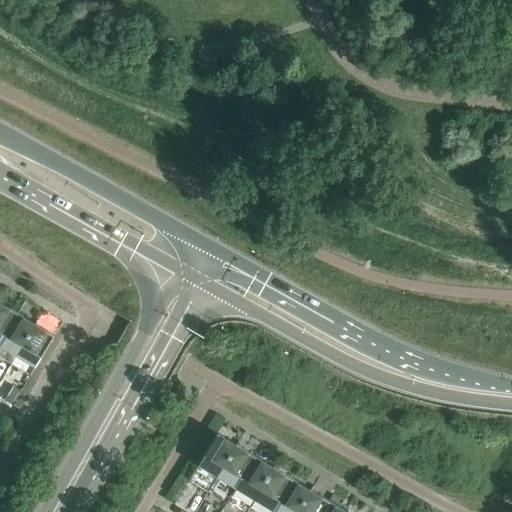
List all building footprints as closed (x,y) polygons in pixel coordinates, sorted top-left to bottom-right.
[(0,342),(18,313),(0,301),(0,342)] [(0,345),(17,356),(36,324),(18,313),(0,342),(0,345)] [(36,367),(55,335),(36,324),(17,356),(36,367)] [(13,386),(5,401),(13,406),(22,391),(13,386)] [(218,434),(189,481),(209,492),(218,477),(237,445),(218,434)] [(237,445),(218,477),(209,492),(227,504),(236,488),(256,456),(237,445)] [(256,456),(236,488),(227,504),(240,511),(247,511),(255,499),(274,468),(256,456)] [(273,511),(293,479),(274,468),(255,499),(273,511)] [(297,511),(311,490),(293,479),(273,511),(272,511),(297,511)] [(322,511),(330,501),(311,490),(297,511),(322,511)] [(347,511),(330,501),(322,511),(347,511)]
